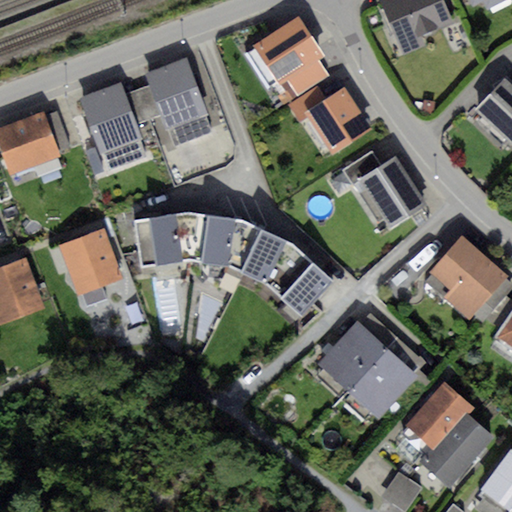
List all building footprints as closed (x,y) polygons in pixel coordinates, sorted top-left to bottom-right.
[(381,0),(380,1),(405,55),(427,45),(424,37),(454,23),(443,0),(381,0)] [(466,0),(471,8),(481,3),(485,10),(503,0),(466,0)] [(297,17),(253,45),(278,85),(286,80),(318,59),(323,57),(297,17)] [(187,59),(147,74),(151,85),(162,114),(173,146),(213,132),(187,59)] [(329,76),(318,59),(286,80),(297,96),(329,76)] [(504,79),(475,110),(511,143),(511,85),(504,79)] [(120,83),(81,98),(108,172),(148,157),(136,124),(125,95),(120,83)] [(151,85),(125,95),(136,124),(162,114),(151,85)] [(305,114),(325,101),(317,87),(289,105),(298,119),(305,114)] [(325,101),(305,114),(331,155),(371,130),(344,89),(325,101)] [(57,111),(44,116),(57,152),(69,147),(57,111)] [(43,113),(0,128),(0,147),(10,174),(59,157),(57,152),(44,116),(43,113)] [(381,166),(373,152),(343,170),(352,185),(357,181),(381,166)] [(381,166),(357,181),(388,230),(427,206),(396,157),(381,166)] [(184,212),(135,220),(141,267),(188,259),(203,261),(207,216),(184,212)] [(236,219),(207,216),(203,261),(202,263),(227,266),(241,272),(261,230),(236,219)] [(104,229),(59,246),(77,295),(82,293),(101,286),(122,278),(104,229)] [(285,241),(261,230),(241,272),(264,283),(270,289),(302,254),(285,241)] [(508,276),(461,235),(429,271),(452,291),(445,300),(468,320),(473,315),(482,323),(484,320),(506,296),(511,288),(511,284),(506,279),(508,276)] [(332,281),(302,254),(270,289),(300,316),(332,281)] [(25,260),(0,268),(0,325),(0,326),(43,311),(25,260)] [(101,286),(82,293),(87,306),(106,299),(101,286)] [(500,327),(511,309),(511,300),(506,296),(484,320),(500,327)] [(138,303),(125,307),(131,325),(144,320),(138,303)] [(511,309),(500,327),(493,337),(511,349),(511,309)] [(370,313),(361,323),(389,348),(413,369),(422,359),(370,313)] [(361,323),(356,320),(318,363),(349,392),(389,348),(361,323)] [(413,369),(389,348),(349,392),(379,419),(418,375),(413,369)] [(443,382),(405,425),(433,450),(466,414),(471,407),(443,382)] [(433,450),(421,463),(448,488),(493,439),(466,414),(433,450)] [(507,511),(511,506),(511,449),(477,494),(482,498),(474,509),(478,511),(507,511)] [(406,511),(421,493),(399,477),(383,498),(403,511),(406,511)]
